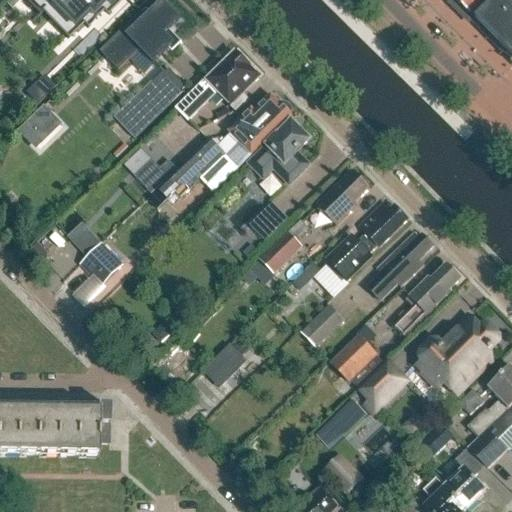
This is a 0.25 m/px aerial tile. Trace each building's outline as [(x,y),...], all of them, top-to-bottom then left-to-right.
[(115,4),(119,0),(18,0),(18,1),(19,2),(20,0),(21,0),(38,17),(31,24),(33,25),(43,15),(50,8),(53,11),(57,15),(71,30),(80,21),(81,21),(83,18),(87,23),(109,2),(113,6),(115,4)] [(455,11),(466,22),(487,0),(456,0),(449,7),(453,11),(455,11)] [(511,0),(507,0),(507,1),(506,0),(496,0),(475,21),(473,22),(476,23),(477,21),(484,28),(483,29),(501,47),(500,49),(511,61),(511,0)] [(142,13),(100,54),(119,73),(141,51),(154,65),(173,46),(164,36),(169,32),(180,21),(163,4),(147,19),(142,13)] [(252,72),(250,72),(235,57),(208,84),(207,83),(177,113),(189,125),(217,96),(235,113),(246,103),(242,99),(260,81),(256,78),(256,76),(254,74),(252,72)] [(43,81),(32,92),(42,102),(53,91),(43,81)] [(152,84),(115,121),(136,142),(173,106),(152,84)] [(292,119),(293,113),(286,106),(281,108),(271,98),(254,115),(252,113),(229,136),(252,159),(292,119)] [(37,143),(57,123),(43,109),(23,129),(37,143)] [(277,139),(247,169),(263,184),(273,174),(289,190),(309,170),(297,157),(308,145),(306,143),(307,138),(302,133),(298,134),(291,127),(278,140),(277,139)] [(190,194),(226,159),(211,143),(158,194),(167,203),(169,205),(185,190),(190,194)] [(153,163),(136,179),(152,196),(178,172),(170,163),(161,171),(153,163)] [(352,210),(368,194),(352,177),(319,211),(337,229),(346,220),(347,221),(355,213),(352,210)] [(167,203),(158,194),(157,193),(148,202),(158,212),(167,203)] [(275,203),(253,225),(268,240),(291,218),(275,203)] [(380,253),(407,225),(394,211),(391,214),(385,207),(360,231),(368,241),(360,248),(353,241),(328,266),(348,286),(373,261),(371,259),(379,252),(380,253)] [(88,259),(102,246),(81,225),(67,238),(88,259)] [(308,247),(293,233),(260,266),(274,280),(308,247)] [(421,267),(435,252),(422,239),(419,242),(415,239),(379,275),(382,279),(369,292),(381,306),(399,289),(402,292),(424,271),(421,267)] [(88,259),(80,267),(102,289),(124,267),(102,245),(102,246),(88,259)] [(321,272),(313,264),(293,285),(300,292),(321,272)] [(406,343),(451,298),(449,296),(461,284),(447,270),(431,285),(429,283),(406,305),(413,312),(394,331),(406,343)] [(316,353),(345,325),(330,310),(302,338),(316,353)] [(422,356),(422,363),(457,399),(489,367),(483,361),(498,347),(498,341),(489,331),(483,331),(480,334),(468,322),(440,350),(437,348),(431,347),(422,356)] [(240,338),(230,347),(241,359),(251,349),(240,338)] [(349,387),(376,360),(359,342),(331,368),(349,387)] [(390,364),(358,394),(368,403),(362,408),(373,420),(411,384),(390,364)] [(208,371),(193,385),(210,403),(225,390),(208,371)] [(470,432),(481,443),(511,412),(511,371),(488,393),(499,405),(470,432)] [(470,419),(483,406),(473,395),(459,408),(470,419)] [(110,450),(110,410),(0,408),(0,459),(98,461),(98,449),(110,450)] [(511,412),(481,443),(470,454),(489,473),(506,456),(497,445),(511,430),(511,412)] [(443,451),(457,438),(451,432),(437,445),(443,451)] [(464,474),(445,492),(464,511),(467,511),(484,495),(473,483),(485,471),(468,453),(456,466),(464,474)] [(464,511),(445,492),(437,483),(425,495),(433,504),(426,511),(417,503),(407,511),(464,511)] [(321,490),(298,511),(297,511),(335,511),(339,508),(321,490)]
